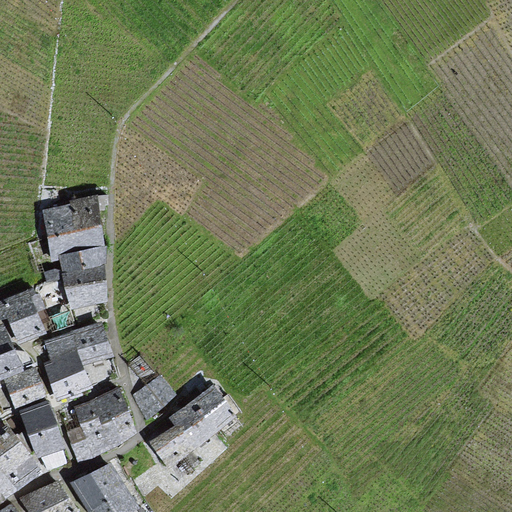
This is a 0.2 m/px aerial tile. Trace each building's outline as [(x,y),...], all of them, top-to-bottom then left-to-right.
[(96,203),(96,199),(46,210),(46,212),(58,258),(64,256),(103,249),(101,239),(96,203)] [(64,256),(73,305),(78,304),(105,298),(103,254),(103,249),(64,256)] [(45,332),(28,291),(0,302),(0,318),(8,315),(10,318),(12,325),(20,342),(45,332)] [(102,323),(47,342),(55,362),(47,365),(52,378),(59,398),(90,387),(80,362),(91,360),(111,356),(102,323)] [(0,327),(0,378),(23,369),(20,362),(4,325),(0,327)] [(6,381),(9,389),(16,406),(46,395),(36,370),(6,381)] [(161,377),(136,395),(148,416),(157,409),(175,394),(161,377)] [(97,399),(77,408),(85,426),(70,434),(78,460),(93,456),(105,449),(124,438),(136,431),(120,389),(97,399)] [(197,445),(233,415),(214,389),(207,394),(180,413),(172,418),(179,426),(197,445)] [(48,403),(22,413),(38,455),(56,448),(65,445),(48,403)] [(168,466),(197,445),(179,426),(152,442),(168,466)] [(0,467),(18,489),(44,469),(7,427),(0,433),(0,467)] [(88,476),(74,483),(93,511),(126,511),(136,506),(110,465),(88,476)] [(0,492),(4,499),(6,498),(18,489),(0,467),(0,492)] [(79,511),(58,482),(38,492),(23,500),(31,511),(79,511)]
